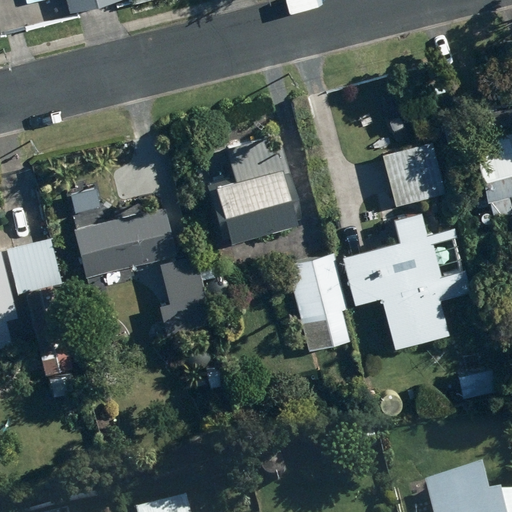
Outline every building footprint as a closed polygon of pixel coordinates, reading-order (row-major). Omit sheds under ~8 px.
[(69,0),(71,9),(105,0),(69,0)] [(371,95),(372,103),(380,102),(379,93),(371,95)] [(225,238),(304,216),(280,132),(228,147),(236,175),(210,182),(225,238)] [(511,132),(490,137),(492,150),(478,153),(489,199),(491,199),(495,215),(511,210),(511,132)] [(384,152),(398,203),(446,191),(432,140),(384,152)] [(477,193),(479,206),(488,204),(486,192),(477,193)] [(87,274),(179,251),(167,204),(75,227),(87,274)] [(397,345),(450,331),(442,298),(473,289),(468,268),(443,275),(433,240),(459,233),(457,225),(429,233),(423,210),(396,217),(402,238),(343,254),(356,302),(383,294),(397,345)] [(74,366),(56,283),(63,281),(53,236),(9,246),(19,290),(28,288),(46,372),(74,366)] [(0,242),(0,345),(12,343),(0,292),(0,286),(11,284),(1,242),(0,242)] [(349,306),(335,249),(289,261),(311,348),(352,338),(344,307),(349,306)] [(173,261),(182,300),(206,295),(196,255),(173,261)] [(482,369),(460,373),(465,395),(487,391),(482,369)] [(97,462),(94,445),(81,447),(84,464),(97,462)] [(430,480),(438,511),(511,511),(511,488),(490,494),(484,467),(430,480)] [(140,511),(193,511),(190,499),(140,511)]
